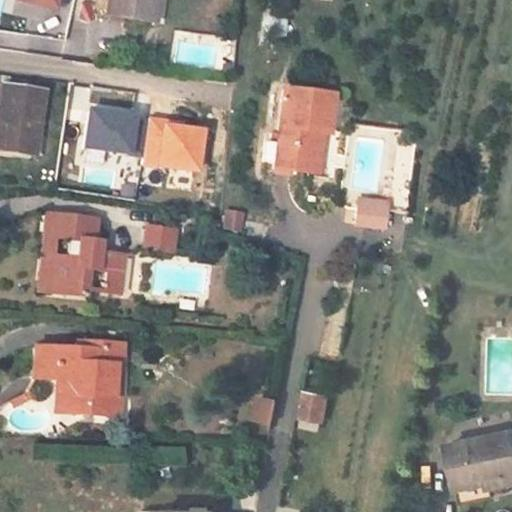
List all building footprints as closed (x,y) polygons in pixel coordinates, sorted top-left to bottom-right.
[(153,22),(156,0),(108,0),(106,15),(153,22)] [(19,125),(25,89),(0,84),(0,149),(9,151),(13,124),(19,125)] [(328,133),(331,94),(287,87),(275,169),(275,170),(311,175),(316,132),(326,133),(328,133)] [(333,134),(338,95),(331,94),(328,133),(333,134)] [(138,115),(92,107),(86,146),(132,154),(138,115)] [(171,122),(150,119),(144,166),(165,169),(165,167),(201,172),(207,129),(171,125),(171,122)] [(321,175),(326,133),(316,132),(311,175),(321,175)] [(388,202),(360,198),(356,223),(385,227),(388,202)] [(106,292),(111,251),(88,249),(75,248),(77,238),(80,238),(83,215),(34,211),(32,234),(52,235),(51,254),(38,253),(34,291),(71,295),(74,268),(90,269),(88,290),(106,292)] [(157,249),(159,228),(127,225),(125,246),(157,249)] [(88,249),(89,239),(80,238),(77,238),(75,248),(88,249)] [(34,291),(38,253),(28,253),(24,290),(34,291)] [(98,395),(99,363),(89,363),(90,341),(50,339),(49,348),(6,347),(5,377),(35,378),(44,378),(52,387),(50,410),(86,413),(87,395),(98,395)] [(99,362),(100,342),(90,341),(89,363),(99,363),(99,362)] [(50,410),(52,387),(44,378),(35,378),(33,409),(50,410)] [(97,414),(98,395),(87,395),(86,413),(97,414)] [(320,422),(324,405),(329,405),(329,399),(304,395),(299,419),(320,422)] [(269,422),(273,402),(251,397),(247,418),(269,422)] [(511,466),(504,420),(437,431),(445,473),(475,467),(477,473),(511,466)]
